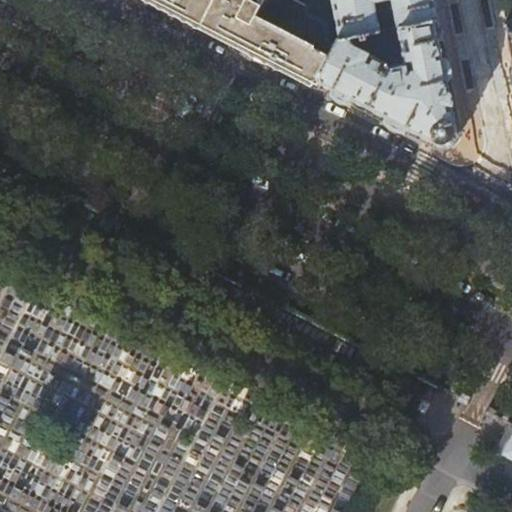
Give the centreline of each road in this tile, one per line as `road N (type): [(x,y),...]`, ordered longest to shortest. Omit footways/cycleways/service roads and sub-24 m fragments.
road 1 (tertiary): [(0,69),(511,333)]
road 2 (tertiary): [(502,210),(89,0)]
road 3 (residential): [(464,0),(502,210)]
